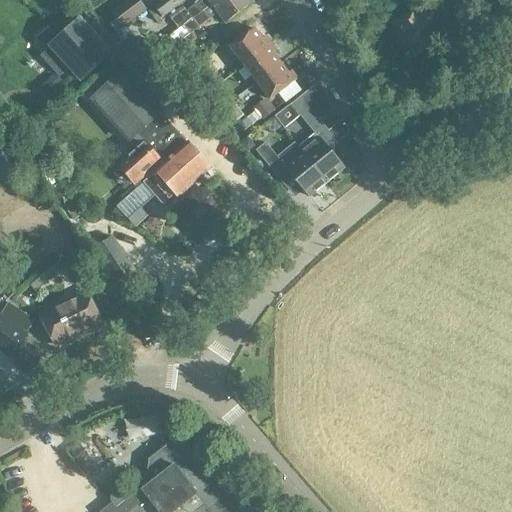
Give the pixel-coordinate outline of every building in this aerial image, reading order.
[(147,12),(146,10),(138,0),(131,0),(111,15),(123,31),(147,12)] [(164,0),(157,6),(166,17),(186,1),(188,0),(164,0)] [(197,5),(203,13),(220,0),(202,0),(197,5)] [(209,21),(219,14),(227,24),(251,5),(247,0),(220,0),(203,13),(209,21)] [(194,20),(203,13),(197,5),(188,12),(194,20)] [(392,26),(406,51),(411,49),(416,59),(437,47),(427,28),(431,26),(422,10),(392,26)] [(479,19),(493,42),(504,35),(490,12),(479,19)] [(209,21),(203,13),(194,20),(184,27),(190,35),(200,28),(209,21)] [(69,33),(60,22),(40,40),(53,55),(56,52),(81,81),(110,56),(81,22),(69,33)] [(245,67),(272,46),(267,38),(264,41),(256,30),(231,49),(245,67)] [(184,41),(159,60),(173,79),(198,60),(184,41)] [(245,67),(258,84),(282,65),(275,55),(278,53),(272,46),(245,67)] [(282,65),(258,84),(271,101),(298,80),(293,73),(290,75),(282,65)] [(130,142),(160,115),(161,115),(125,74),(94,101),(130,142)] [(227,91),(216,78),(198,92),(208,106),(227,91)] [(320,140),(326,147),(335,139),(300,99),(290,107),(314,135),(319,140),(320,140)] [(256,112),(261,119),(262,121),(275,111),(266,100),(253,110),(256,112)] [(188,146),(160,115),(130,142),(139,152),(146,146),(161,162),(165,166),(188,146)] [(336,140),(355,135),(352,121),(332,126),(336,140)] [(0,127),(0,175),(7,186),(29,170),(0,127)] [(298,148),(303,154),(328,184),(345,170),(326,147),(320,140),(319,140),(314,135),(298,148)] [(157,173),(145,184),(167,209),(179,198),(210,171),(188,145),(188,146),(165,166),(157,173)] [(311,198),(328,184),(303,154),(286,168),(266,145),(257,152),(287,190),(297,182),(311,198)] [(120,169),(135,186),(161,162),(146,146),(139,152),(120,169)] [(192,192),(179,202),(188,213),(201,202),(192,192)] [(145,205),(153,217),(164,210),(156,198),(145,205)] [(95,252),(121,292),(140,280),(113,240),(95,252)] [(57,346),(101,324),(88,298),(44,320),(57,346)] [(0,317),(0,349),(12,358),(27,336),(0,317)] [(240,511),(239,510),(233,509),(210,480),(210,474),(186,443),(168,442),(146,459),(144,477),(151,485),(144,491),(142,488),(116,508),(115,506),(107,511),(240,511)]
